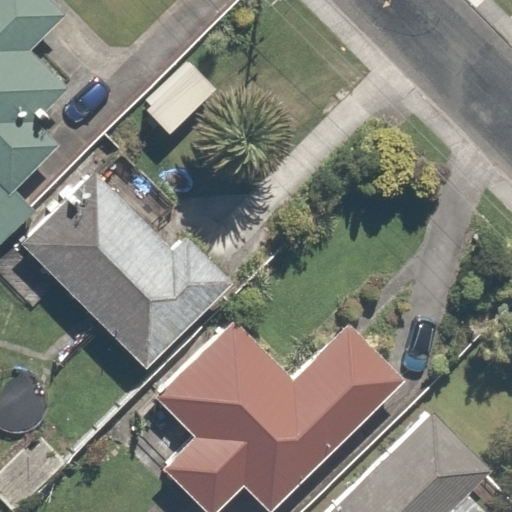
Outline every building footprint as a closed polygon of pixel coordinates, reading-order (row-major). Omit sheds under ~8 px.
[(59,3),(56,0),(0,0),(0,226),(18,208),(0,191),(0,188),(57,128),(27,101),(60,66),(29,36),(59,3)] [(159,240),(90,165),(10,239),(138,376),(233,287),(176,225),(159,240)] [(282,374),(219,313),(142,392),(180,428),(148,461),(199,511),(226,483),(253,509),(391,366),(339,315),(282,374)] [(476,464),(411,403),(308,511),(486,511),(457,484),(476,464)] [(0,500),(11,510),(60,455),(23,422),(0,448),(0,500)]
